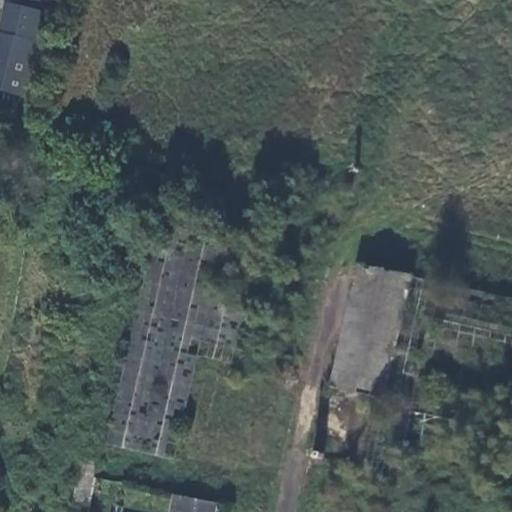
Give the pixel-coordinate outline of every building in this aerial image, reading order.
[(2,34),(0,39),(0,89),(23,97),(39,45),(2,34)] [(40,161),(37,182),(54,185),(57,164),(40,161)] [(17,218),(31,220),(33,208),(19,205),(17,218)] [(208,313),(177,301),(187,275),(192,276),(199,259),(170,248),(162,269),(161,269),(146,310),(128,360),(143,366),(151,345),(175,354),(173,361),(177,362),(184,346),(194,350),(208,313)] [(511,300),(362,266),(333,392),(326,390),(310,464),(311,464),(300,511),(511,511),(511,504),(483,498),(479,511),(473,511),(477,497),(436,488),(430,511),(424,511),(430,486),(399,479),(406,445),(511,469),(511,399),(424,379),(430,354),(511,372),(511,300)] [(84,460),(76,506),(95,509),(102,463),(84,460)] [(179,497),(176,511),(197,511),(200,501),(179,497)] [(200,501),(197,511),(218,511),(220,506),(200,501)]
